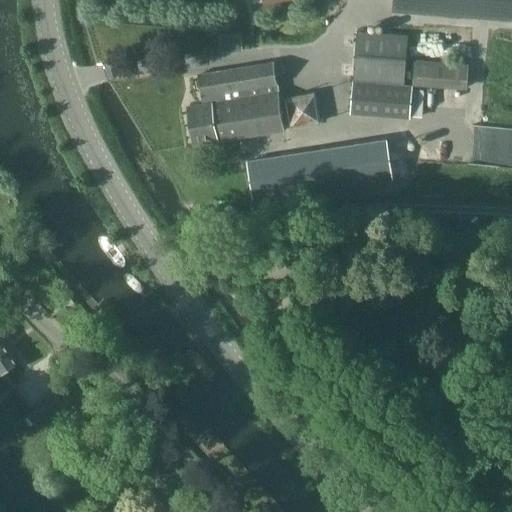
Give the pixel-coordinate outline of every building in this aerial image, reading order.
[(511,14),(511,0),(393,0),(394,5),(511,14)] [(357,29),(353,80),(401,83),(405,32),(357,29)] [(194,144),(285,129),(275,61),(200,74),(203,95),(209,94),(210,102),(188,106),(194,144)] [(469,65),(416,62),(415,86),(467,90),(469,65)] [(413,86),(353,82),(351,114),(411,118),(413,86)] [(0,376),(18,363),(0,337),(0,376)] [(43,433),(69,414),(62,404),(64,403),(57,394),(29,414),(35,424),(36,423),(43,433)]
